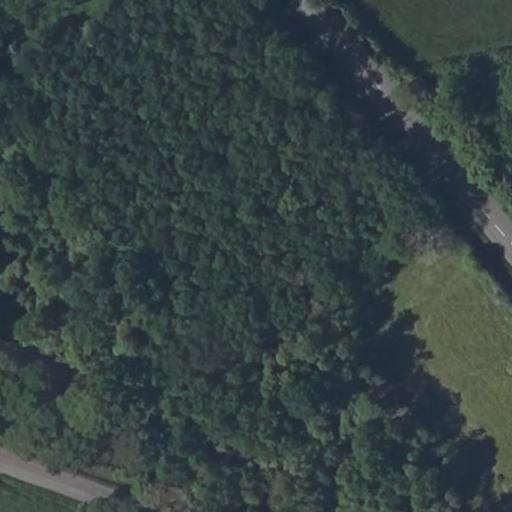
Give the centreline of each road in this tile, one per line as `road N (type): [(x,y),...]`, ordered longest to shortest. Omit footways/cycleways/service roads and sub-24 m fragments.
road 1 (secondary): [(303,0),(511,247)]
road 2 (unclassified): [(0,459),(141,511)]
